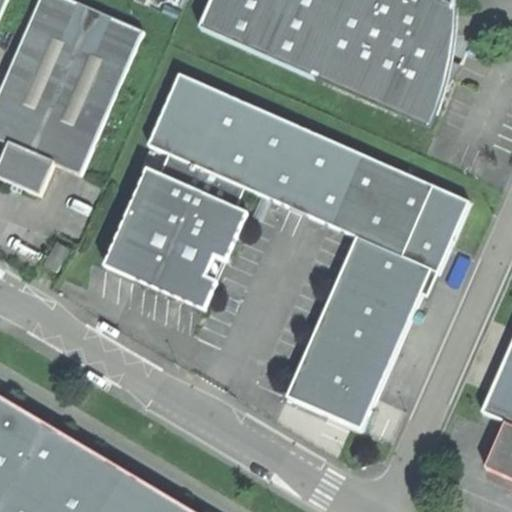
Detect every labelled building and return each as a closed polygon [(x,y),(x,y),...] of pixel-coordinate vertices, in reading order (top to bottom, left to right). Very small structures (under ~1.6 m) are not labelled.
[(59,165),(84,177),(147,36),(67,0),(41,0),(26,36),(32,53),(15,60),(23,76),(4,84),(12,100),(0,106),(0,140),(14,147),(0,178),(16,185),(14,189),(20,191),(26,194),(28,189),(45,197),(59,165)] [(0,0),(0,22),(9,0),(0,0)] [(218,0),(204,33),(325,86),(327,81),(428,125),(426,131),(431,133),(445,101),(455,79),(446,75),(451,64),(441,59),(451,38),(448,37),(454,22),(458,24),(461,16),(457,9),(437,0),(218,0)] [(260,196),(337,231),(369,159),(184,75),(151,148),(171,157),(162,177),(155,173),(113,267),(207,310),(219,284),(211,281),(213,277),(218,267),(220,261),(228,264),(250,215),(242,211),(250,192),(260,196)] [(473,205),(369,159),(337,231),(361,241),(291,401),(350,427),(365,434),(437,273),(442,275),(473,205)] [(205,314),(207,310),(113,267),(155,173),(152,172),(108,270),(157,292),(205,314)] [(254,217),(250,215),(228,264),(232,266),(254,217)] [(46,264),(60,273),(73,252),(59,243),(46,264)] [(223,286),(219,284),(207,310),(211,312),(223,286)] [(511,482),(511,350),(483,416),(506,426),(486,471),(511,482)] [(0,511),(200,511),(136,473),(0,391),(0,511)]
